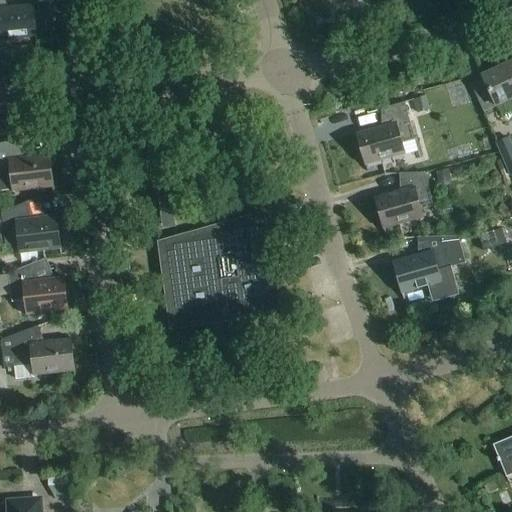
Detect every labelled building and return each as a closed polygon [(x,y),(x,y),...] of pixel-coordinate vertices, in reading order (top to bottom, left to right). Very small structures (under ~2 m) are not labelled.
[(8,10),(4,0),(0,0),(0,41),(37,38),(34,8),(8,10)] [(511,76),(507,66),(483,77),(487,87),(474,93),(483,114),(511,102),(511,103),(511,76)] [(427,100),(415,103),(418,115),(430,112),(427,100)] [(402,144),(415,141),(405,105),(381,111),(382,130),(357,137),(365,166),(405,155),(402,144)] [(511,177),(511,151),(511,150),(507,140),(495,145),(509,178),(511,177)] [(0,190),(7,189),(7,193),(54,188),(50,158),(24,161),(18,143),(0,145),(0,190)] [(436,174),(439,188),(453,185),(450,171),(436,174)] [(433,205),(425,175),(400,175),(400,194),(375,201),(384,230),(423,219),(420,208),(433,205)] [(170,195),(158,197),(161,221),(173,219),(170,195)] [(31,222),(25,205),(2,214),(5,241),(18,240),(20,254),(61,249),(57,219),(31,222)] [(219,236),(167,250),(177,329),(176,329),(177,330),(233,323),(254,320),(287,316),(259,216),(213,229),(213,231),(217,229),(219,236)] [(502,230),(479,237),(483,253),(506,246),(502,230)] [(466,265),(459,239),(418,239),(418,258),(394,265),(402,294),(441,283),(439,273),(466,265)] [(38,283),(32,266),(9,275),(12,303),(25,301),(27,315),(68,311),(64,280),(38,283)] [(45,345),(39,328),(1,342),(4,370),(16,369),(17,381),(36,379),(36,376),(75,372),(71,342),(45,345)] [(511,439),(511,440),(494,447),(506,475),(511,473),(511,472),(511,439)] [(71,475),(50,476),(51,498),(72,497),(71,475)] [(24,500),(24,504),(19,504),(19,511),(39,511),(39,503),(34,503),(34,500),(24,500)]
